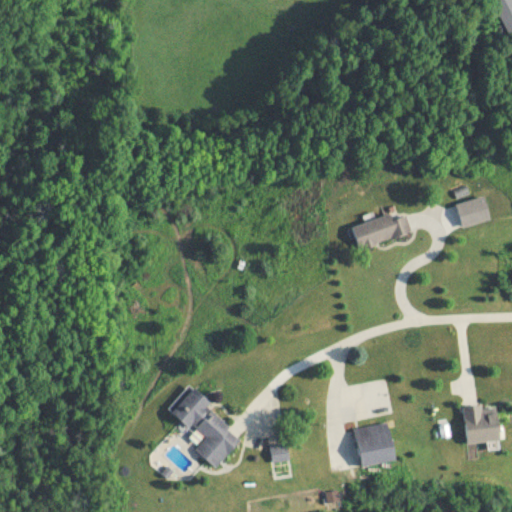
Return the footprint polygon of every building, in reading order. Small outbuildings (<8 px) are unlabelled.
[(511,44),(511,0),(491,0),(489,1),(509,46),(511,44)] [(358,249),(410,234),(405,216),(391,220),(390,215),(351,226),(358,249)] [(194,449),(215,467),(242,437),(189,390),(171,411),(203,439),(194,449)] [(500,440),(497,404),(463,406),(466,443),(500,440)] [(355,428),(362,466),(396,459),(389,422),(355,428)]
